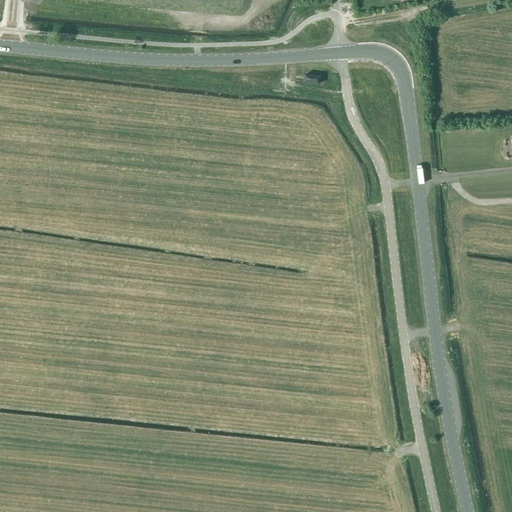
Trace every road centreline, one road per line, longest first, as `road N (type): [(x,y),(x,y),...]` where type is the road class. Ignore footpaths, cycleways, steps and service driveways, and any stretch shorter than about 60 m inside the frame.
road 1 (primary): [(339,53),(188,60),(0,45)]
road 2 (primary): [(467,511),(416,181)]
road 3 (unclassified): [(435,511),(412,404),(384,185)]
road 4 (primary): [(416,181),(401,74),(388,57),(363,51)]
road 5 (unclassified): [(384,185),(351,116),(339,53)]
